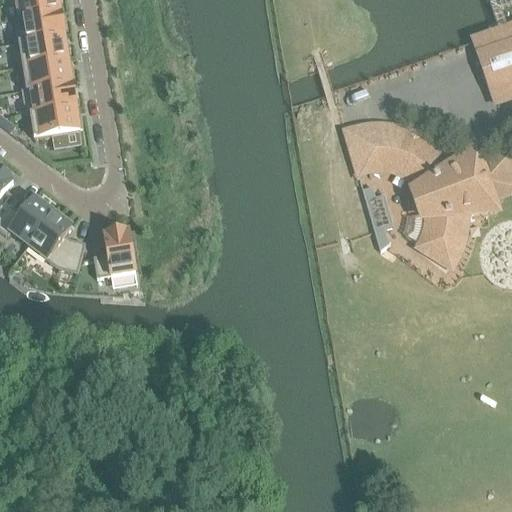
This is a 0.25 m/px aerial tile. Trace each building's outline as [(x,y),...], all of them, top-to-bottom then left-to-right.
[(57,0),(15,0),(19,24),(60,17),(57,0)] [(23,47),(64,41),(60,17),(19,24),(23,47)] [(511,33),(475,46),(475,47),(478,56),(495,106),(511,99),(511,33)] [(18,48),(22,72),(68,64),(64,41),(23,47),(18,48)] [(22,72),(26,95),(72,88),(68,64),(22,72)] [(72,88),(26,95),(22,96),(25,120),(30,119),(76,112),(72,88)] [(76,112),(30,119),(34,143),(79,135),(79,134),(82,133),(80,120),(77,120),(76,112)] [(361,140),(355,141),(364,175),(371,173),(380,173),(388,173),(401,177),(405,179),(414,186),(416,189),(422,196),(427,207),(429,218),(429,230),(426,242),(421,249),(449,265),(455,255),(457,250),(458,247),(459,244),(460,244),(462,231),(462,217),(473,217),(496,215),(491,202),(511,194),(511,179),(506,161),(480,170),(476,157),(456,170),(450,161),(434,147),(423,140),(429,126),(414,120),(410,134),(405,133),(397,131),(390,130),(382,129),(382,130),(382,138),(378,138),(369,139),(361,140)] [(1,130),(0,131),(10,138),(11,137),(15,131),(5,124),(1,130)] [(0,226),(11,212),(16,205),(6,197),(13,187),(10,185),(13,182),(0,172),(0,226)] [(384,233),(393,231),(384,199),(375,201),(372,191),(362,194),(379,256),(388,250),(384,233)] [(11,212),(0,226),(0,235),(7,241),(10,238),(28,251),(53,218),(34,204),(22,220),(11,212)] [(53,218),(28,251),(57,273),(77,278),(84,249),(70,245),(65,241),(72,232),(53,218)] [(107,259),(93,261),(96,283),(135,277),(128,236),(124,237),(123,233),(107,235),(108,239),(104,240),(107,259)]
